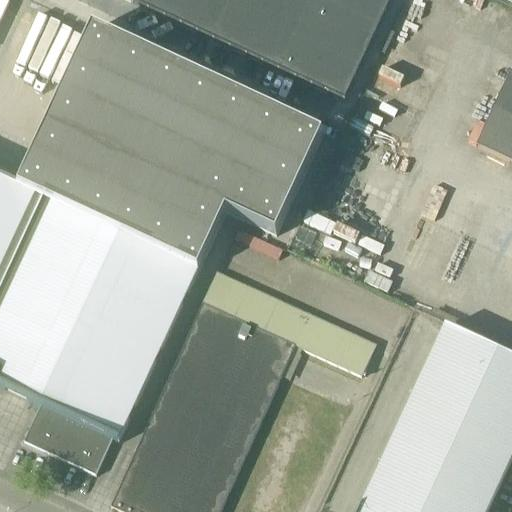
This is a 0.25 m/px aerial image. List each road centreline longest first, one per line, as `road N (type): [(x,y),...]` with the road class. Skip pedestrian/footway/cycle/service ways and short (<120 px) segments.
road 1 (unknown): [(313,511),(395,341),(394,326),(246,255)]
road 2 (unknown): [(177,73),(34,0)]
